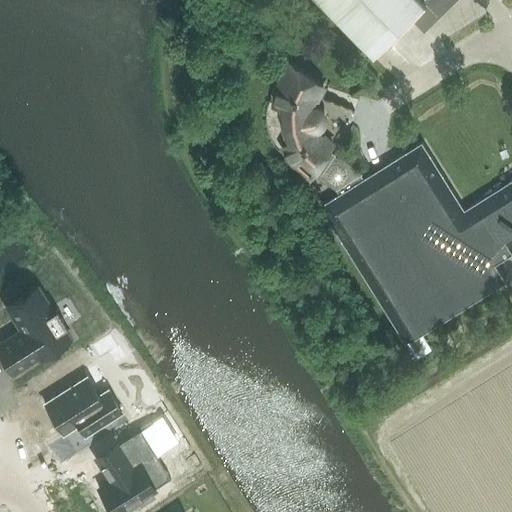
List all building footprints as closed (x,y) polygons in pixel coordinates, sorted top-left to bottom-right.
[(322,0),(375,54),(414,15),(416,17),(426,16),(429,19),(442,7),(444,9),(452,0),(322,0)] [(317,107),(315,107),(309,106),(311,96),(316,98),(323,84),(290,62),(278,84),(274,104),(287,105),(288,122),(287,122),(287,123),(288,123),(293,139),(282,145),(294,162),(310,177),(314,172),(343,191),(363,178),(360,173),(358,170),(357,169),(354,166),(351,163),(348,161),(346,159),(342,157),(340,156),(335,154),(329,150),(333,144),(324,136),(319,140),(314,131),(321,127),(322,127),(323,125),(324,124),(325,123),(325,121),(326,119),(326,118),(326,116),(325,114),(324,112),(323,111),(322,110),(320,108),(318,107),(317,107)] [(422,142),(363,178),(343,191),(320,205),(405,341),(507,277),(496,260),(511,250),(511,179),(464,209),(422,142)] [(23,327),(0,341),(0,352),(12,371),(38,355),(39,356),(69,337),(62,326),(65,324),(55,307),(51,309),(49,305),(40,292),(37,287),(37,286),(36,287),(32,289),(6,305),(18,323),(20,322),(23,327)] [(86,375),(44,402),(62,431),(77,422),(85,434),(121,410),(106,387),(97,393),(86,375)] [(139,428),(95,457),(109,480),(98,487),(113,511),(117,511),(135,501),(138,505),(153,495),(151,491),(154,489),(153,487),(170,476),(139,428)]
